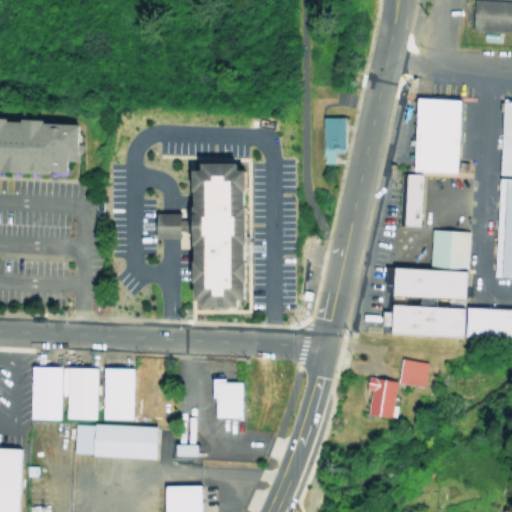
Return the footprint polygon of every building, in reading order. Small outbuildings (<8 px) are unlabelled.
[(511,31),(511,0),(467,0),(467,30),(511,31)] [(455,100),(408,98),(405,171),(452,172),(455,100)] [(494,174),(511,174),(511,101),(496,101),(494,174)] [(317,118),(317,164),(328,164),(328,153),(339,153),(339,118),(317,118)] [(0,119),(0,169),(77,175),(78,160),(84,161),(86,124),(0,119)] [(191,163),(244,163),(244,299),(191,300),(191,163)] [(417,226),(418,174),(399,174),(397,225),(417,226)] [(489,277),(511,277),(511,178),(493,178),(489,277)] [(465,231),(426,229),(424,269),(384,267),(383,296),(462,299),(465,231)] [(423,363),(396,358),(392,381),(419,386),(423,363)] [(54,419),(54,366),(23,366),(23,419),(54,419)] [(60,418),(91,418),(91,366),(60,366),(60,418)] [(130,366),(99,366),(99,418),(130,418),(130,366)] [(391,419),(394,406),(388,405),(393,381),(362,376),(360,389),(366,390),(362,414),(391,419)] [(237,420),(238,383),(209,381),(207,419),(237,420)] [(69,454),(154,457),(155,425),(70,422),(69,454)] [(190,454),(190,443),(168,443),(168,455),(190,454)] [(12,511),(14,446),(0,445),(0,511),(12,511)] [(160,511),(198,511),(198,485),(160,485),(160,511)]
